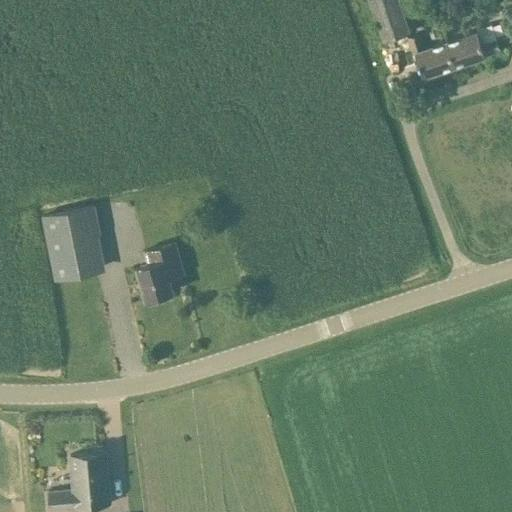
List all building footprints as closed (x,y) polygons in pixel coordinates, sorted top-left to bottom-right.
[(396,0),(369,0),(383,42),(408,34),(396,0)] [(476,31),(445,41),(454,68),(485,57),(485,56),(501,51),(497,39),(481,44),(477,31),(476,31)] [(419,33),(408,37),(412,51),(414,51),(423,78),(454,68),(445,41),(424,48),(419,33)] [(42,215),(55,280),(107,270),(99,235),(102,234),(95,204),(42,215)] [(143,250),(147,264),(137,266),(146,299),(148,298),(149,304),(165,300),(163,294),(173,292),(169,278),(186,274),(176,241),(143,250)] [(70,454),(72,486),(47,489),(49,508),(110,503),(105,452),(70,454)]
